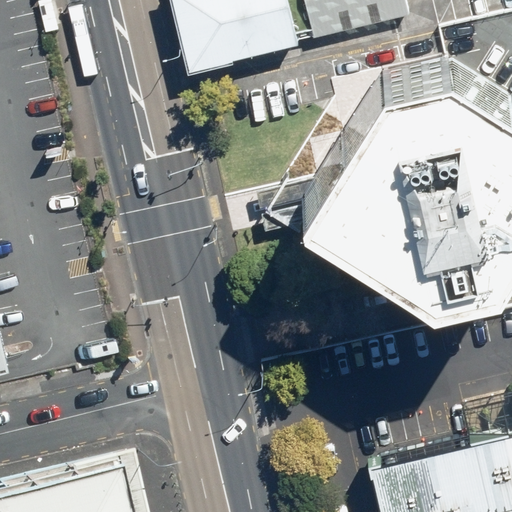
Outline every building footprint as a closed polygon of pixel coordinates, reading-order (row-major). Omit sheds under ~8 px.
[(288,0),(170,0),(186,63),(297,36),(288,0)] [(408,0),(308,0),(316,33),(411,10),(408,0)] [(511,263),(511,9),(436,25),(445,49),(511,89),(511,243),(496,267),(511,263)] [(292,206),(425,284),(489,266),(511,230),(511,98),(439,54),(371,69),(290,196),(291,201),(292,206)] [(511,511),(511,424),(370,457),(382,511),(511,511)] [(0,511),(125,511),(112,452),(0,477),(0,511)]
